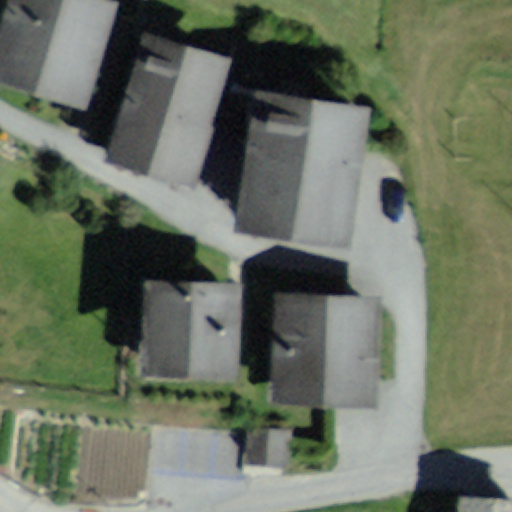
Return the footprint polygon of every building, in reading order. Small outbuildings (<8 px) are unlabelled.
[(98,7),(75,0),(9,0),(0,30),(0,75),(70,97),(98,7)] [(215,59),(143,40),(115,147),(187,166),(215,59)] [(352,103),(259,90),(244,190),(338,204),(352,103)] [(212,367),(217,282),(141,278),(137,363),(212,367)] [(367,304),(281,298),(276,380),(362,386),(367,304)] [(283,459),(287,427),(247,422),(243,455),(283,459)] [(511,511),(511,503),(455,498),(453,511),(511,511)]
